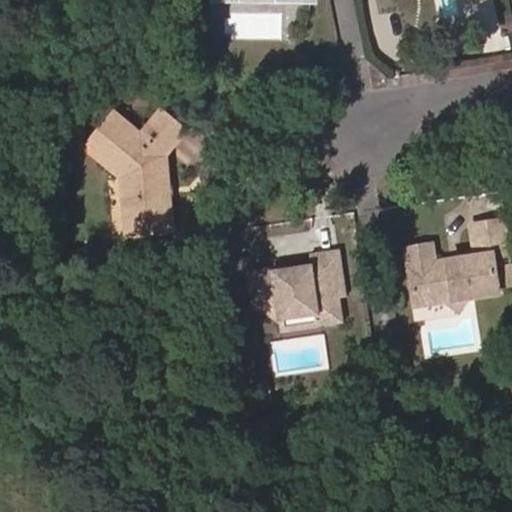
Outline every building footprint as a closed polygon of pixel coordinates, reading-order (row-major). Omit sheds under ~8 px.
[(166,182),(170,181),(166,149),(187,127),(162,105),(141,129),(115,107),(86,141),(123,173),(129,229),(175,224),(171,193),(167,194),(166,182)] [(173,180),(170,181),(166,182),(167,194),(171,193),(175,193),(173,180)] [(415,262),(411,262),(417,302),(500,290),(499,283),(511,280),(511,265),(504,266),(501,250),(510,249),(505,218),(475,222),(479,252),(464,255),(466,261),(451,263),(437,263),(436,259),(432,260),(430,243),(412,246),(415,262)] [(282,308),(284,316),(320,309),(322,322),(345,317),(341,295),(350,293),(342,247),(313,251),(314,260),(289,264),(290,269),(277,272),(275,266),(274,263),(249,268),(255,301),(263,300),(271,299),(282,308)] [(464,255),(436,259),(437,263),(451,263),(466,261),(464,255)] [(263,300),(284,316),(282,308),(271,299),(263,300)] [(320,309),(284,316),(286,329),(322,322),(320,309)]
